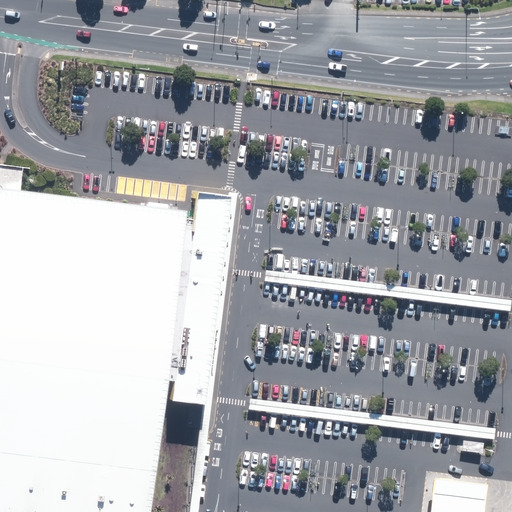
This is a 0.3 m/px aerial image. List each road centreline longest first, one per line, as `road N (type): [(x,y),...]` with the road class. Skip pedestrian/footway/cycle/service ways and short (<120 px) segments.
road 1 (secondary): [(0,12),(191,36)]
road 2 (primary): [(369,56),(454,29),(511,26)]
road 3 (secondary): [(369,56),(491,63)]
